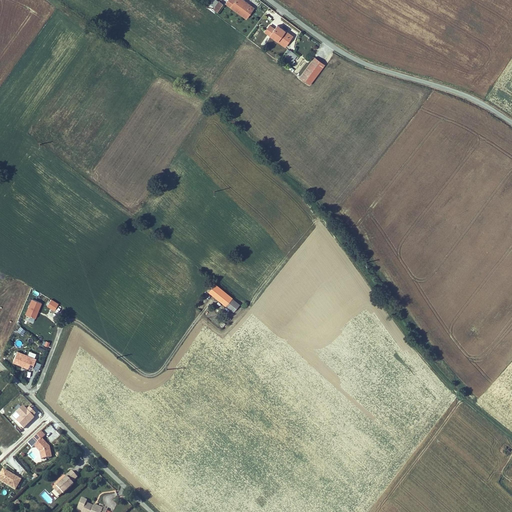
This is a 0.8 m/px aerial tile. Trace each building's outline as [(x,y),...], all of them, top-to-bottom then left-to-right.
[(233,0),(228,0),(225,4),(246,19),(254,8),(242,0),(237,0),(236,2),(233,0)] [(216,13),(221,4),(218,2),(212,10),(216,13)] [(265,32),(285,47),(293,36),(278,25),(275,29),(270,26),(265,32)] [(284,57),(291,63),(298,55),(290,49),(284,57)] [(315,57),(300,78),(310,85),(325,65),(315,57)] [(218,282),(212,291),(231,305),(237,296),(218,282)] [(42,302),(31,298),(25,314),(36,318),(42,302)] [(59,303),(52,298),(48,304),(56,309),(59,303)] [(37,358),(18,350),(14,362),(32,369),(37,358)] [(37,361),(34,368),(39,370),(42,363),(37,361)] [(36,413),(30,407),(28,409),(24,404),(16,413),(19,416),(15,420),(25,430),(36,418),(33,416),(36,413)] [(45,435),(41,431),(34,438),(38,442),(35,446),(40,451),(42,458),(52,456),(50,446),(42,438),(45,435)] [(23,479),(3,469),(0,474),(0,479),(17,489),(23,479)] [(80,478),(75,473),(73,472),(68,478),(59,488),(61,489),(64,492),(66,494),(67,495),(77,485),(75,483),(80,478)] [(66,494),(64,492),(61,489),(58,492),(62,496),(63,497),(66,494)] [(83,502),(78,511),(103,511),(105,508),(100,506),(100,508),(93,505),(92,506),(83,502)]
